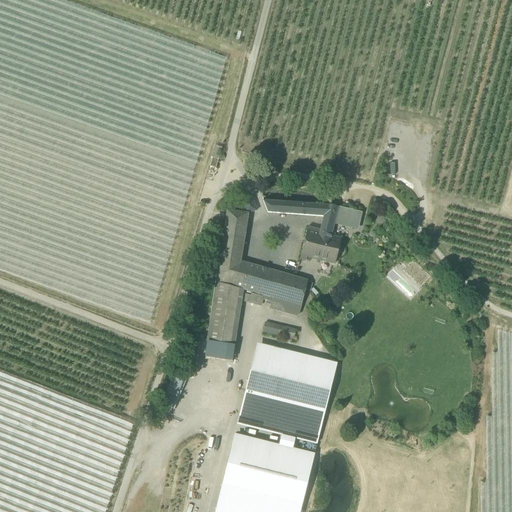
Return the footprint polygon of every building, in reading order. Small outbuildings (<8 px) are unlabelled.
[(219,160),(212,158),(209,167),(216,169),(219,160)] [(242,202),(246,214),(256,211),(253,200),(242,202)] [(327,218),(330,206),(263,202),(268,213),(324,217),(327,218)] [(327,218),(324,217),(320,231),(320,234),(331,236),(334,223),(357,229),(361,215),(338,209),(338,208),(330,206),(327,218)] [(216,282),(236,288),(240,262),(248,214),(246,214),(227,212),(221,250),(216,282)] [(320,234),(320,231),(308,228),(300,260),(306,262),(307,258),(335,265),(341,239),(331,236),(320,234)] [(308,282),(240,262),(236,288),(243,290),(273,298),(301,306),(308,282)] [(235,347),(243,290),(236,288),(216,282),(207,343),(235,347)] [(297,317),(299,315),(301,306),(273,298),(270,309),(297,317)] [(263,332),(294,340),(296,331),(265,323),(263,332)] [(258,344),(246,391),(325,410),(336,364),(258,344)] [(232,349),(207,345),(205,357),(230,361),(232,349)] [(172,378),(161,406),(172,410),(183,383),(172,378)] [(316,445),(325,410),(246,391),(237,426),(316,445)] [(169,416),(172,410),(161,406),(158,411),(169,416)] [(235,435),(233,445),(311,465),(314,455),(235,435)] [(233,445),(223,485),(302,505),(311,465),(233,445)] [(299,511),(302,505),(223,485),(215,511),(299,511)]
